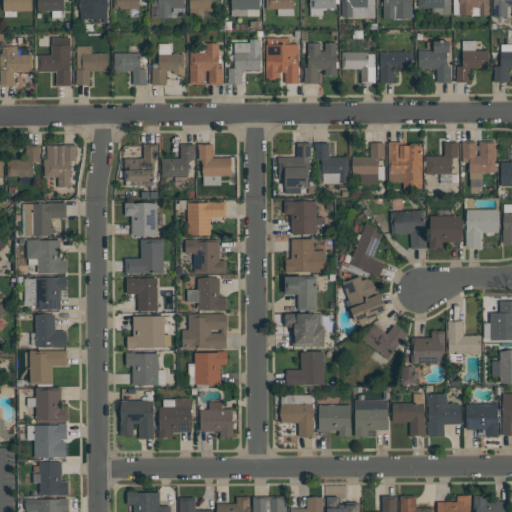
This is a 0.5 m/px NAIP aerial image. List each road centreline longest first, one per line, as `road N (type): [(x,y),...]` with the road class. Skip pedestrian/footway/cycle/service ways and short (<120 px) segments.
road 1 (residential): [(0,115),(511,111)]
road 2 (residential): [(99,473),(511,466)]
road 3 (residential): [(102,115),(99,511)]
road 4 (residential): [(252,115),(257,469)]
